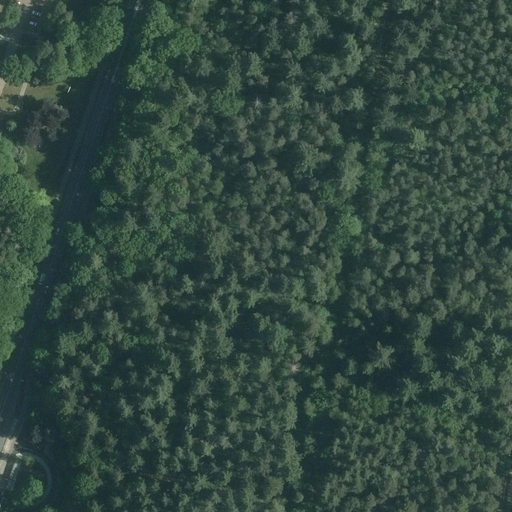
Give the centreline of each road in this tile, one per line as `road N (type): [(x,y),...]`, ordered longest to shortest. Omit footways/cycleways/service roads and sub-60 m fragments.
road 1 (track): [(385,0),(301,511)]
road 2 (primary): [(0,415),(118,62)]
road 3 (track): [(374,70),(511,93)]
